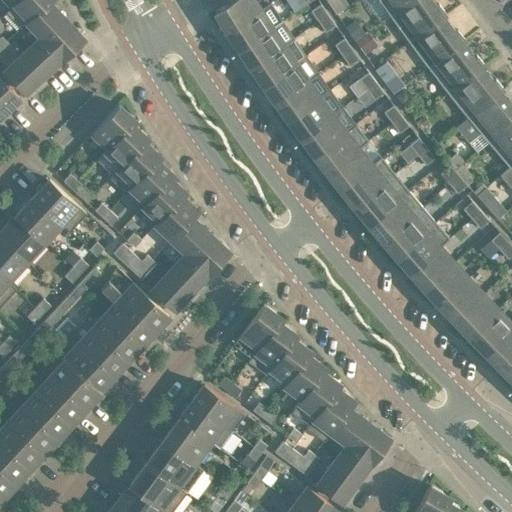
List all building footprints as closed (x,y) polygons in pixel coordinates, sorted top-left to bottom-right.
[(50,0),(17,0),(10,7),(5,11),(21,27),(27,21),(49,1),(50,0)] [(254,0),(230,0),(214,10),(227,30),(260,8),(254,0)] [(380,0),(390,14),(410,0),(380,0)] [(409,40),(443,15),(446,13),(439,3),(436,5),(431,0),(410,0),(390,14),(409,40)] [(4,69),(15,81),(25,91),(61,57),(62,58),(83,37),(49,1),(27,21),(41,35),(4,69)] [(260,8),(227,30),(238,48),(281,19),(270,2),(260,8)] [(320,3),(310,9),(318,20),(328,14),(320,3)] [(325,31),(335,24),(328,14),(318,20),(325,31)] [(343,22),(351,34),(361,27),(352,15),(343,22)] [(462,41),(465,38),(457,29),(454,31),(443,15),(409,40),(428,66),(462,41)] [(281,19),(238,48),(250,66),(283,43),(293,37),(281,19)] [(355,38),(364,52),(376,44),(366,31),(355,38)] [(2,35),(0,36),(0,45),(5,50),(11,45),(2,35)] [(250,66),(262,84),(305,54),(293,37),(283,43),(250,66)] [(344,37),(334,43),(341,54),(351,47),(344,37)] [(473,56),(462,41),(428,66),(447,91),(481,65),(484,63),(476,53),(473,56)] [(349,65),(359,58),(351,47),(341,54),(349,65)] [(305,54),(262,84),(275,101),(307,78),(317,71),(305,54)] [(387,60),(376,69),(383,78),(394,70),(387,60)] [(467,116),(500,90),(503,87),(495,78),(493,80),(481,65),(447,91),(467,116)] [(307,78),(275,101),(288,119),(320,96),(330,89),(317,71),(307,78)] [(368,71),(358,78),(366,88),(376,81),(368,71)] [(19,96),(0,76),(0,108),(3,112),(19,96)] [(374,99),(383,92),(376,81),(366,88),(374,99)] [(320,96),(288,119),(301,137),(333,113),(342,106),(330,89),(320,96)] [(404,89),(395,95),(402,104),(407,100),(408,93),(404,89)] [(488,141),(511,120),(511,104),(500,90),(467,116),(488,141)] [(92,131),(108,146),(109,147),(131,122),(132,122),(135,119),(118,103),(97,126),(92,131)] [(393,104),(383,111),(391,121),(400,114),(393,104)] [(333,113),(301,137),(313,154),(345,130),(355,123),(342,106),(333,113)] [(399,132),(409,125),(400,114),(391,121),(399,132)] [(511,120),(488,141),(509,165),(511,162),(511,120)] [(108,146),(97,159),(113,173),(113,174),(144,140),(148,137),(132,122),(131,122),(109,147),(108,146)] [(313,154),(327,171),(358,147),(368,139),(355,123),(345,130),(313,154)] [(418,136),(409,144),(417,154),(426,146),(418,136)] [(126,192),(131,187),(157,158),(157,159),(160,155),(144,140),(113,174),(113,173),(110,177),(126,192)] [(425,164),(435,157),(426,146),(417,154),(425,164)] [(327,171),(340,188),(371,163),(358,147),(327,171)] [(456,151),(448,159),(455,167),(463,160),(456,151)] [(394,172),(381,156),(371,163),(340,188),(354,205),(394,172)] [(131,187),(146,201),(147,201),(169,176),(170,177),(173,173),(157,159),(157,158),(131,187)] [(511,187),(511,162),(509,165),(500,173),(511,187)] [(450,164),(441,172),(449,182),(458,174),(450,164)] [(70,172),(63,179),(71,187),(78,179),(70,172)] [(408,189),(394,172),(354,205),(367,222),(408,189)] [(458,192),(467,184),(458,174),(449,182),(458,192)] [(146,201),(143,205),(159,219),(159,220),(182,195),(185,191),(170,177),(169,176),(147,201),(146,201)] [(86,212),(49,178),(32,196),(61,222),(60,223),(69,231),(86,212)] [(79,194),(86,187),(78,179),(71,187),(79,194)] [(476,194),(482,201),(491,192),(485,186),(476,194)] [(86,187),(79,194),(87,201),(93,194),(86,187)] [(421,205),(408,189),(367,222),(382,239),(421,205)] [(159,219),(156,223),(171,237),(171,238),(172,238),(191,216),(192,216),(198,210),(182,195),(159,220),(159,219)] [(16,213),(44,240),(60,223),(61,222),(32,196),(16,213)] [(471,200),(462,208),(471,217),(480,210),(471,200)] [(102,201),(95,209),(103,216),(110,209),(102,201)] [(497,201),(491,207),(498,215),(505,209),(497,201)] [(435,221),(421,205),(382,239),(396,255),(435,221)] [(111,224),(118,216),(110,209),(103,216),(111,224)] [(480,227),(489,219),(480,210),(471,217),(480,227)] [(0,230),(0,235),(26,260),(44,240),(16,213),(0,230)] [(164,298),(174,308),(208,271),(208,272),(228,250),(192,216),(191,216),(172,238),(186,251),(152,288),(163,298),(164,298)] [(396,255),(410,271),(440,245),(449,237),(435,221),(396,255)] [(127,238),(135,246),(142,238),(134,231),(127,238)] [(499,231),(490,239),(499,248),(508,240),(499,231)] [(0,273),(7,280),(7,279),(26,260),(0,235),(0,273)] [(490,239),(480,248),(489,258),(499,248),(490,239)] [(104,247),(96,240),(89,248),(96,255),(104,247)] [(508,258),(511,254),(511,245),(508,240),(499,248),(508,258)] [(122,242),(113,251),(142,278),(151,269),(142,260),(122,242)] [(410,271),(424,288),(454,261),(440,245),(410,271)] [(81,257),(72,249),(65,257),(73,265),(81,257)] [(147,253),(142,260),(151,269),(157,262),(147,253)] [(88,264),(81,257),(73,265),(73,266),(80,273),(88,264)] [(424,288),(439,303),(468,276),(454,261),(424,288)] [(74,287),(81,293),(100,271),(94,265),(74,287)] [(64,275),(72,281),(80,273),(73,266),(64,275)] [(0,305),(16,288),(7,279),(7,280),(0,273),(0,305)] [(439,303),(454,320),(483,292),(468,276),(439,303)] [(100,287),(111,298),(119,289),(108,279),(100,287)] [(21,401),(22,402),(0,425),(0,495),(168,313),(133,281),(21,401)] [(454,320),(469,335),(498,308),(483,292),(454,320)] [(45,319),(51,324),(74,300),(68,294),(45,319)] [(51,304),(43,297),(35,306),(42,313),(51,304)] [(252,357),(256,351),(278,319),(279,320),(282,316),(264,302),(245,328),(234,343),(252,357)] [(27,315),(34,322),(42,313),(35,306),(27,315)] [(469,335),(484,351),(511,323),(511,322),(498,308),(469,335)] [(252,357),(250,360),(266,372),(270,367),(273,363),(273,364),(293,336),(293,337),(296,333),(279,320),(278,319),(256,351),(252,357)] [(511,323),(484,351),(500,366),(511,353),(511,323)] [(0,366),(0,373),(3,376),(46,330),(39,324),(0,366)] [(16,341),(9,334),(2,341),(10,348),(16,341)] [(270,367),(287,380),(288,380),(307,353),(308,353),(311,349),(293,337),(293,336),(273,364),(273,363),(270,367)] [(0,343),(0,352),(3,355),(10,348),(2,341),(0,343)] [(325,366),(308,353),(307,353),(288,380),(287,380),(284,384),(302,397),(322,370),(325,366)] [(511,353),(500,366),(511,378),(511,353)] [(337,387),(340,383),(322,370),(302,397),(292,410),(309,423),(310,424),(336,386),(337,387)] [(224,375),(218,383),(227,389),(233,381),(224,375)] [(235,396),(242,388),(233,381),(227,389),(235,396)] [(223,423),(223,422),(235,406),(204,382),(191,399),(223,423)] [(324,440),(331,431),(348,406),(349,407),(354,400),(337,387),(336,386),(310,424),(309,423),(306,427),(324,440)] [(210,440),(219,447),(233,429),(223,422),(223,423),(191,399),(179,416),(210,439),(210,440)] [(259,401),(253,409),(261,415),(268,407),(259,401)] [(347,442),(317,482),(329,491),(330,491),(341,500),(371,460),(389,436),(349,407),(348,406),(331,431),(347,442)] [(270,422),(276,413),(268,407),(261,415),(270,422)] [(194,461),(194,460),(210,440),(210,439),(179,416),(163,438),(194,461)] [(288,435),(297,441),(303,433),(294,427),(288,435)] [(204,468),(194,460),(194,461),(163,438),(146,460),(187,490),(204,468)] [(267,444),(259,438),(253,445),(261,451),(267,444)] [(283,440),(275,450),(307,474),(315,463),(304,455),(283,440)] [(248,453),(256,459),(261,451),(253,445),(248,453)] [(309,449),(304,455),(315,463),(320,457),(309,449)] [(130,482),(169,511),(171,511),(187,490),(146,460),(130,482)] [(268,470),(260,464),(253,472),(262,478),(268,470)] [(247,481),(255,487),(262,478),(253,472),(247,481)] [(241,479),(233,473),(225,484),(233,490),(241,479)] [(116,502),(129,511),(169,511),(130,482),(116,502)] [(217,494),(225,500),(233,490),(225,484),(217,494)] [(331,511),(336,506),(307,484),(294,502),(306,511),(331,511)] [(413,511),(438,511),(446,499),(447,499),(449,495),(430,484),(414,511),(413,511)] [(236,511),(242,504),(234,498),(228,507),(234,511),(236,511)] [(464,511),(466,510),(447,499),(446,499),(438,511),(464,511)] [(129,511),(116,502),(107,511),(129,511)] [(286,511),(306,511),(294,502),(286,511)]
